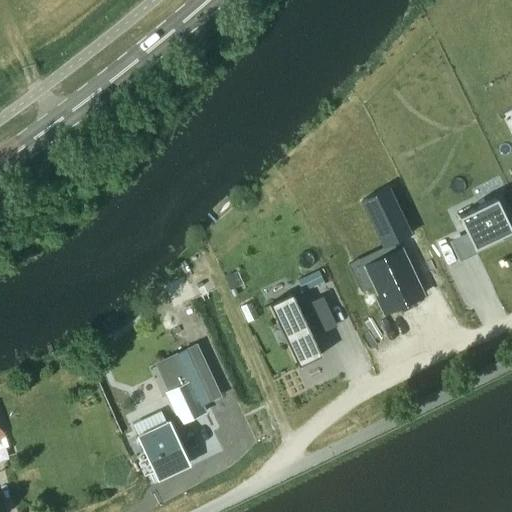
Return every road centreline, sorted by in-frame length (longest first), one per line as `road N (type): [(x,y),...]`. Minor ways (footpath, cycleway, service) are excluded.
road 1 (residential): [(192,511),(511,358)]
road 2 (primary): [(0,163),(147,57),(210,0)]
road 3 (track): [(292,447),(201,241)]
